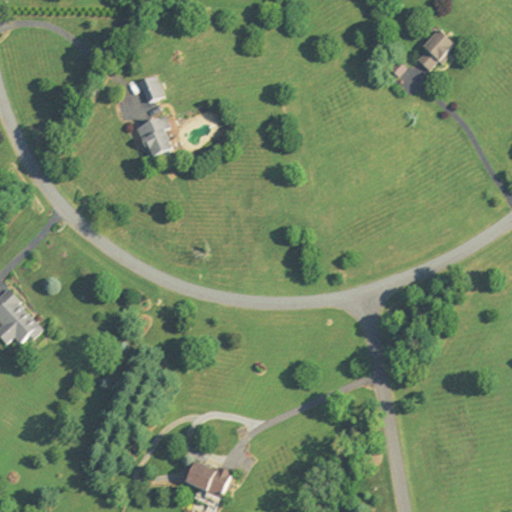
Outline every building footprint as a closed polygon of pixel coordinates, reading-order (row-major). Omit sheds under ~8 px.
[(423,62),(437,76),(447,66),(449,69),(468,50),(451,33),(423,62)] [(171,100),(163,79),(147,85),(155,107),(171,100)] [(158,164),(183,154),(170,121),(145,132),(158,164)] [(16,291),(1,304),(0,302),(0,318),(9,330),(2,336),(13,350),(23,342),(29,350),(50,333),(16,291)] [(216,495),(212,504),(227,509),(239,477),(202,463),(193,486),(216,495)]
